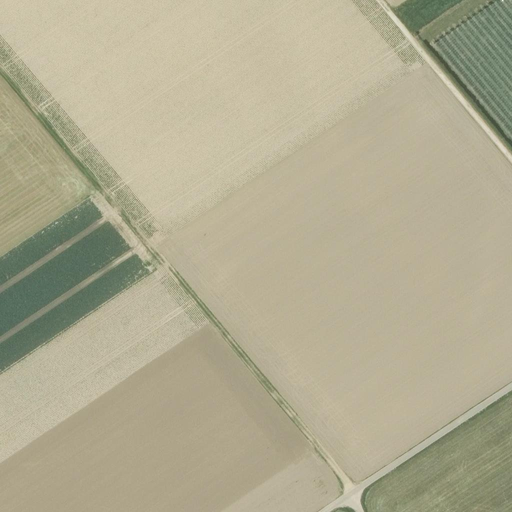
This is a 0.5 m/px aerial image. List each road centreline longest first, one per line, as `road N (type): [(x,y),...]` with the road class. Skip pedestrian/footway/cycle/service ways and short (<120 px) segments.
road 1 (track): [(354,491),(0,69)]
road 2 (track): [(511,385),(323,511)]
road 3 (track): [(511,158),(378,0)]
